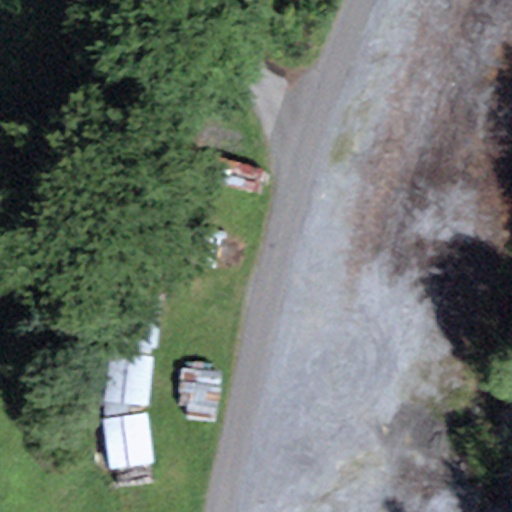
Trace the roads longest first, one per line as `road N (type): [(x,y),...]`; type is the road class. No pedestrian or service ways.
road 1 (residential): [(302,144),(224,511)]
road 2 (track): [(302,144),(319,215),(358,244),(434,254),(486,216),(511,129)]
road 3 (unclassified): [(203,0),(210,25),(302,144)]
road 4 (residential): [(302,144),(371,0)]
